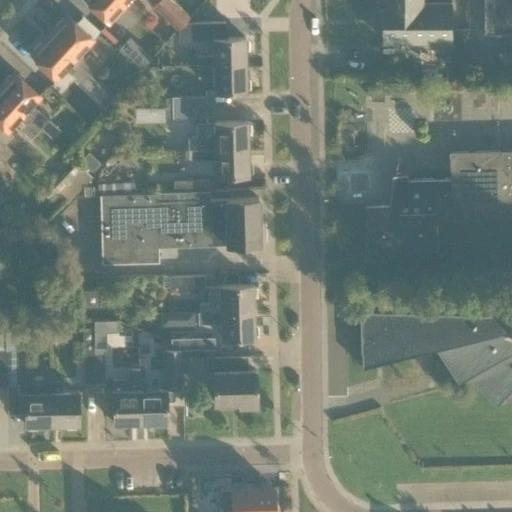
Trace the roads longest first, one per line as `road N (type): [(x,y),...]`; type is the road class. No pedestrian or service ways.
road 1 (unclassified): [(309,454),(306,0)]
road 2 (residential): [(0,462),(309,454)]
